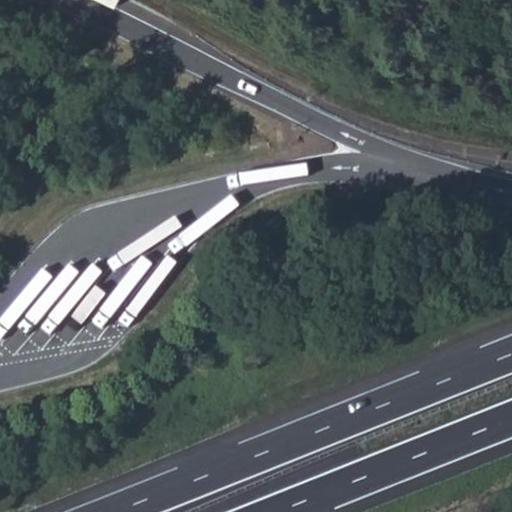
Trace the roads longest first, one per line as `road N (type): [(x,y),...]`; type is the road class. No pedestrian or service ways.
road 1 (motorway): [(511,354),(114,511)]
road 2 (motorway): [(277,511),(511,418)]
road 3 (motorway): [(511,192),(393,159)]
